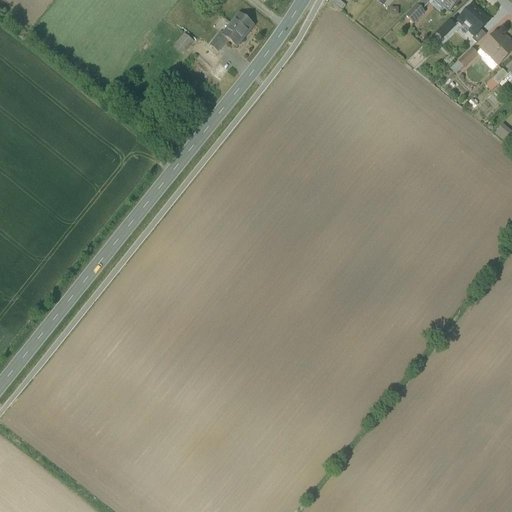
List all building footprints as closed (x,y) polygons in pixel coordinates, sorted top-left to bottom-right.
[(346,6),(338,0),(331,0),(330,2),(341,12),(346,6)] [(428,0),(421,0),(406,16),(414,24),(425,13),(423,10),(430,2),(428,0)] [(434,0),(449,13),(461,0),(434,0)] [(472,6),(468,11),(458,21),(475,37),(481,31),(489,22),(472,6)] [(240,15),(223,36),(228,40),(236,47),(253,26),(240,15)] [(449,22),(437,34),(442,39),(454,27),(449,22)] [(481,31),(475,37),(472,40),(477,44),(486,35),(481,31)] [(497,33),(481,49),(498,67),(511,52),(511,45),(505,38),(503,40),(497,33)] [(221,34),(209,47),(217,53),(228,40),(223,36),(221,34)] [(194,43),(184,35),(173,48),(183,56),(194,43)] [(471,49),(459,61),(464,68),(477,56),(471,49)] [(503,70),(493,79),(499,85),(508,76),(503,70)] [(160,112),(152,122),(158,127),(166,117),(160,112)]
